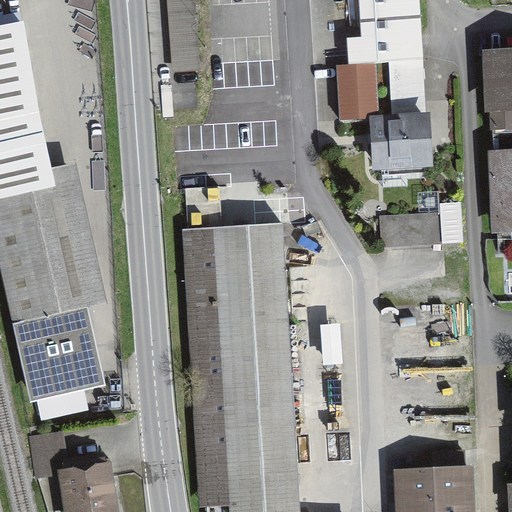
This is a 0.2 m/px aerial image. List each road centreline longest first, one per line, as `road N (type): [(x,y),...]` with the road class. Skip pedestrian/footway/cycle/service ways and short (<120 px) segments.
road 1 (secondary): [(129,0),(174,511)]
road 2 (residential): [(297,0),(309,155),(363,281),(369,489)]
